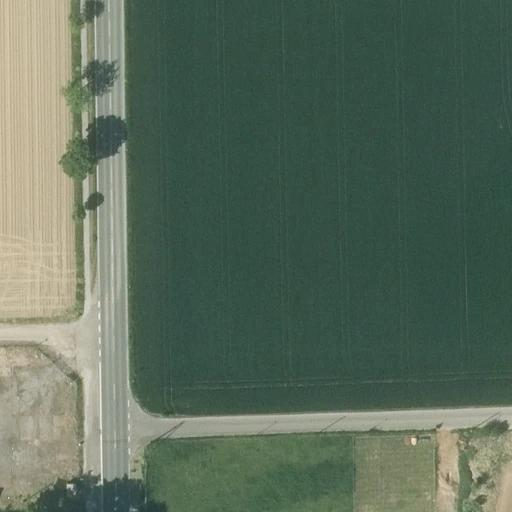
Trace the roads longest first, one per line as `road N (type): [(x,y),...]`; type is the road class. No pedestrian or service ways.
road 1 (unclassified): [(511,419),(115,436)]
road 2 (secondary): [(112,0),(114,331)]
